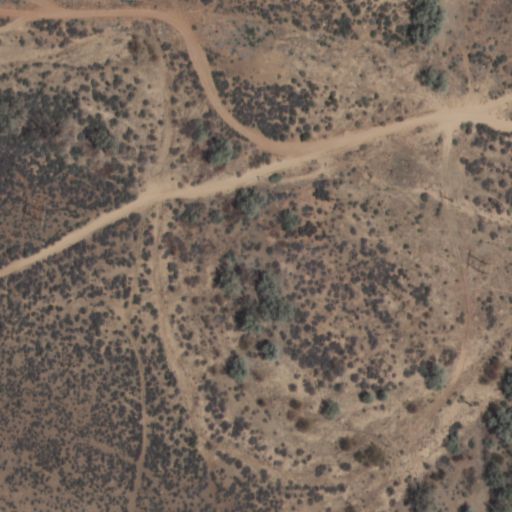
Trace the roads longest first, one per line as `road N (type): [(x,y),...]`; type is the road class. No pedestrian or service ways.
road 1 (track): [(511,118),(473,111),(413,123),(313,158),(226,122),(181,26),(140,11),(0,10)]
road 2 (track): [(0,273),(160,196),(313,158)]
